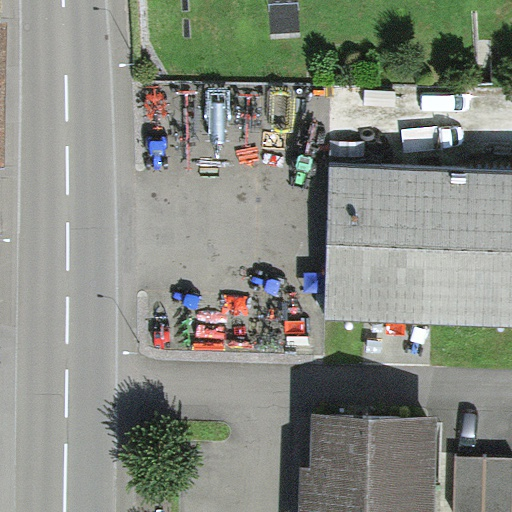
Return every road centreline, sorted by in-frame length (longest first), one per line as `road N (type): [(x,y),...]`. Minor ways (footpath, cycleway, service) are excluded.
road 1 (residential): [(65,374),(511,382)]
road 2 (secondary): [(64,0),(65,374)]
road 3 (secondary): [(65,374),(65,511)]
